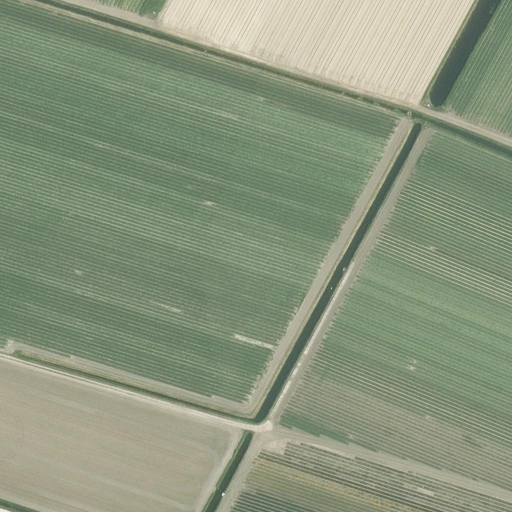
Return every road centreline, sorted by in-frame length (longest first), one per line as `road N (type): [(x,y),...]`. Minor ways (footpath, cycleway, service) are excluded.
road 1 (track): [(511,495),(0,358)]
road 2 (track): [(511,145),(72,0)]
